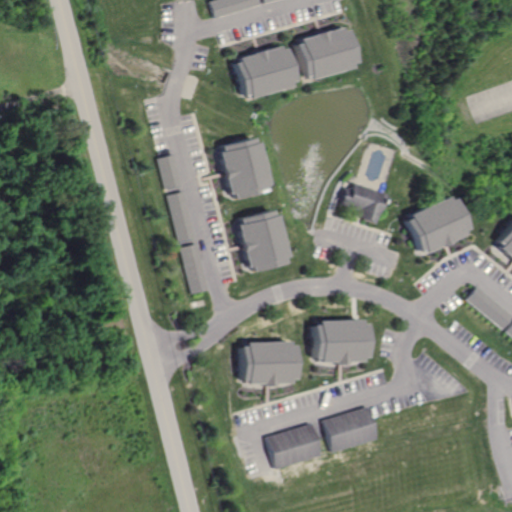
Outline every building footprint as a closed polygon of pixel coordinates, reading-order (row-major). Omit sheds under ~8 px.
[(207,0),(204,1),(210,19),(255,5),(253,0),(207,0)] [(299,79),(352,66),(342,26),(289,40),(299,79)] [(228,58),(237,98),(291,84),(281,45),(228,58)] [(252,137),(213,145),(224,199),(264,191),(252,137)] [(152,159),(160,189),(177,185),(169,154),(152,159)] [(374,220),(382,193),(350,183),(346,196),(340,194),(336,208),(374,220)] [(189,238),(180,191),(162,194),(171,241),(189,238)] [(399,216),(415,254),(467,233),(451,195),(399,216)] [(283,263),(270,209),(231,219),(244,272),(283,263)] [(511,220),(493,248),(511,261),(511,220)] [(185,294),(203,290),(193,243),(176,247),(185,294)] [(511,318),(511,317),(511,315),(472,286),(461,302),(511,339),(511,318)] [(307,322),(308,363),(364,362),(363,321),(307,322)] [(236,384),(265,383),(265,382),(291,381),(290,341),(235,343),(236,384)] [(326,452),(373,439),(363,406),(317,419),(326,452)] [(316,456),(307,423),(260,436),(269,469),(316,456)]
